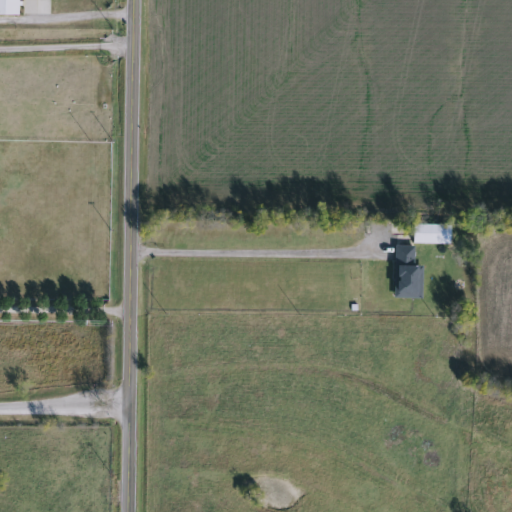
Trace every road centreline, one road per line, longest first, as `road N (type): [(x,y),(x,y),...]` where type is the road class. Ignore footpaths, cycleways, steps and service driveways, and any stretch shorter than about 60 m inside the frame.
road 1 (tertiary): [(125,511),(132,0)]
road 2 (residential): [(126,408),(0,413)]
